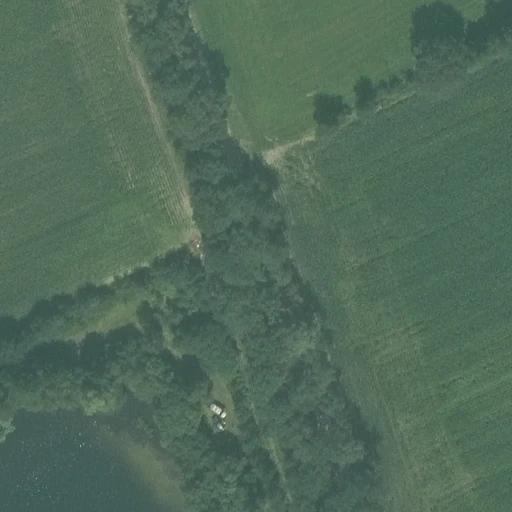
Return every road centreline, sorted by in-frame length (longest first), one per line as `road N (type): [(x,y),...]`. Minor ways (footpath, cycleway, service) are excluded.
road 1 (unclassified): [(180,0),(362,511)]
road 2 (unclassified): [(268,511),(224,386)]
